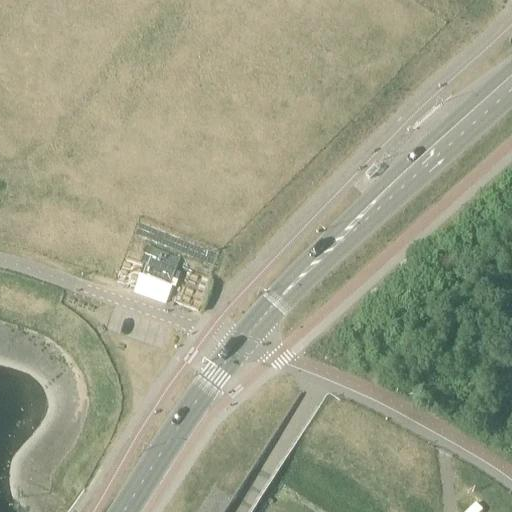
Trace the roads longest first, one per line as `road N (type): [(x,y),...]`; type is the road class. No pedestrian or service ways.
road 1 (tertiary): [(242,344),(272,305),(511,84)]
road 2 (tertiary): [(123,511),(242,344)]
road 3 (residential): [(242,344),(73,284)]
